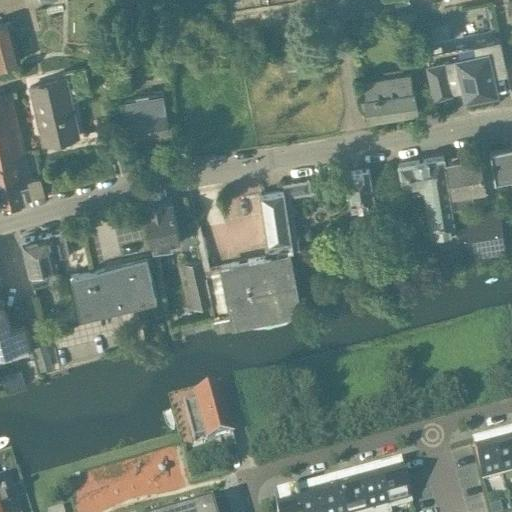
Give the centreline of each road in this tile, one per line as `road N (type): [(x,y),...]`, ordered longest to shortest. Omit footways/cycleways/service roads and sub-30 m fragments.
road 1 (tertiary): [(511,115),(185,173),(0,222)]
road 2 (residential): [(511,406),(242,480),(251,511)]
road 3 (track): [(242,480),(227,476),(109,511)]
